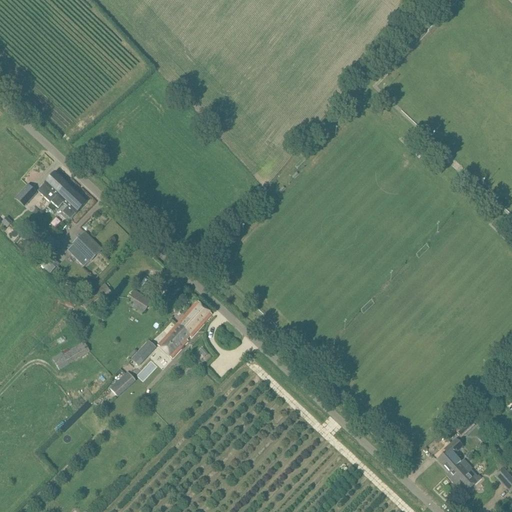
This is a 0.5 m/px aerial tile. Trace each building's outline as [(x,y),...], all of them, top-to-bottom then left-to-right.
[(51,203),(67,185),(55,173),(48,180),(38,192),(50,203),(51,202),(51,203)] [(67,185),(51,203),(58,209),(63,203),(67,207),(62,213),(70,220),(76,215),(87,203),(67,185)] [(24,207),(36,194),(28,186),(16,199),(24,207)] [(7,218),(2,223),(7,228),(12,223),(7,218)] [(73,245),(73,246),(68,252),(84,268),(89,262),(90,262),(100,252),(83,235),(73,245)] [(54,241),(46,250),(51,255),(59,246),(54,241)] [(46,256),(39,263),(50,273),(57,265),(46,256)] [(93,309),(112,295),(105,285),(86,299),(93,309)] [(147,309),(151,302),(134,291),(129,300),(138,305),(139,304),(147,309)] [(212,315),(197,302),(168,335),(158,346),(171,359),(182,348),(212,315)] [(149,341),(137,353),(145,360),(156,349),(149,341)] [(90,353),(83,343),(71,351),(77,361),(90,353)] [(117,397),(135,382),(127,373),(109,389),(117,397)] [(466,417),(452,430),(461,439),(475,426),(466,417)] [(461,463),(464,460),(463,460),(461,462),(455,456),(463,448),(456,440),(444,451),(445,453),(436,461),(448,474),(461,463)] [(481,480),(464,460),(461,463),(448,474),(446,476),(464,495),(481,480)] [(511,491),(511,478),(504,470),(495,477),(510,493),(511,491)]
